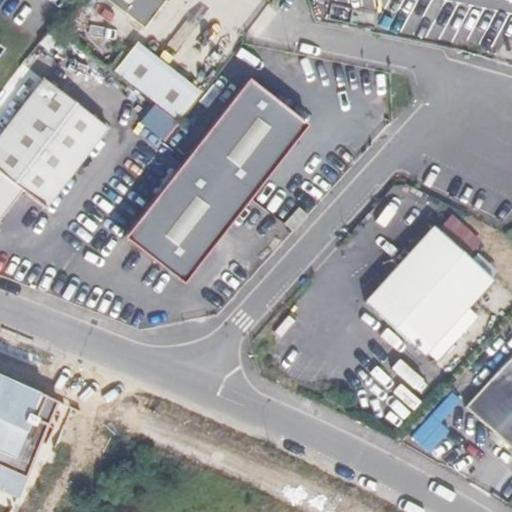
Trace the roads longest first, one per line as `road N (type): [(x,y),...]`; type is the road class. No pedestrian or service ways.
road 1 (unclassified): [(182,380),(396,142),(486,137),(452,71),(282,26)]
road 2 (unknown): [(0,287),(197,0)]
road 3 (unclassified): [(182,380),(445,511)]
road 4 (unclassified): [(0,305),(182,380)]
